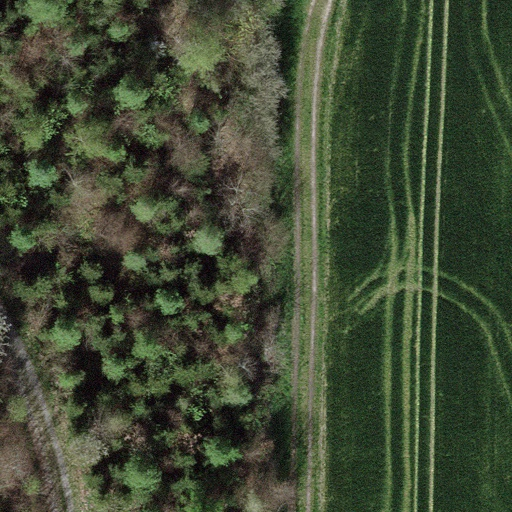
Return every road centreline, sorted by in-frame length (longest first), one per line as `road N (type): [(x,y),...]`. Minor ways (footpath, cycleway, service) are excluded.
road 1 (track): [(296,511),(319,15),(326,0)]
road 2 (track): [(63,511),(33,400),(0,325)]
